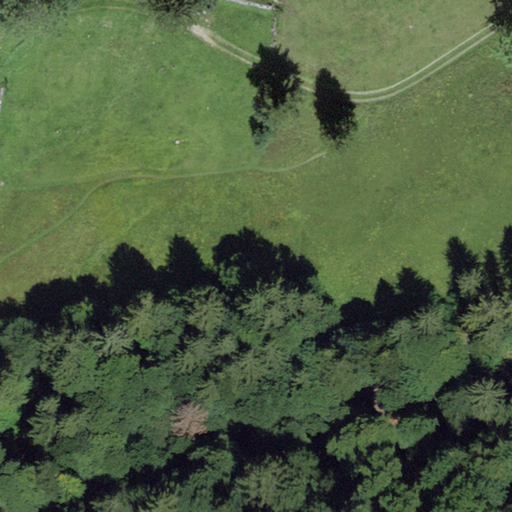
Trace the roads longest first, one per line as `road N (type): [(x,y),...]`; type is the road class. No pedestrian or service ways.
road 1 (track): [(371,99),(277,72),(168,20),(109,4),(37,19),(0,48)]
road 2 (track): [(511,23),(406,89),(371,99)]
